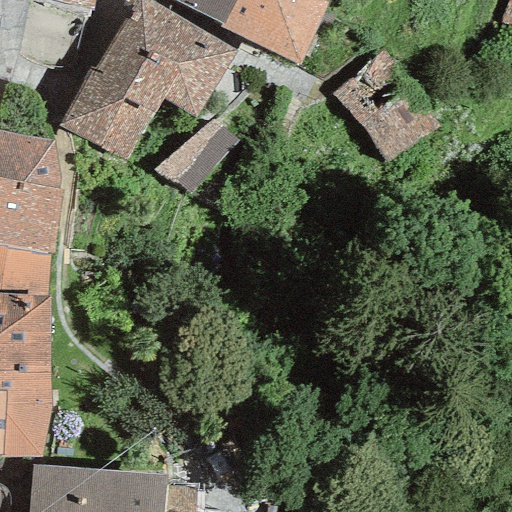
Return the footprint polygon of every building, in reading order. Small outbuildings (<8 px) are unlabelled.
[(234,51),(147,0),(136,0),(93,69),(90,65),(56,128),(124,161),(161,100),(193,118),(234,51)] [(169,0),(217,26),(230,0),(169,0)] [(326,0),(230,0),(217,26),(298,65),(326,0)] [(511,0),(508,0),(498,23),(511,27),(511,0)] [(433,124),(379,54),(329,92),(382,162),(433,124)] [(241,137),(208,118),(145,175),(224,215),(241,174),(217,160),(241,137)] [(52,142),(0,131),(0,246),(47,254),(54,255),(61,191),(56,191),(59,179),(52,142)] [(0,294),(44,296),(47,254),(0,246),(0,294)] [(44,296),(0,294),(0,390),(4,390),(1,456),(39,459),(51,405),(50,296),(44,296)] [(164,511),(166,474),(32,465),(26,511),(164,511)]
